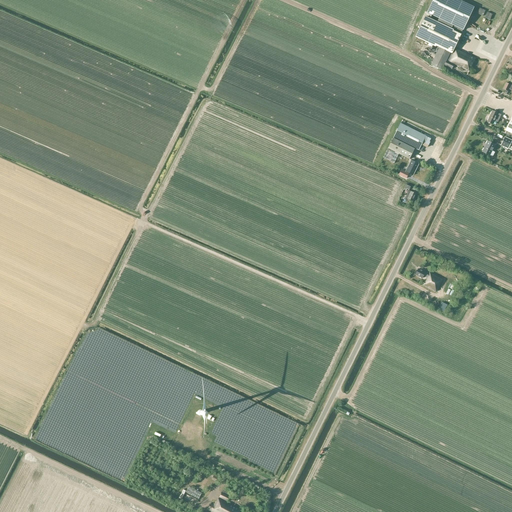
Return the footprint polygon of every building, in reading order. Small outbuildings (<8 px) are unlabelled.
[(425,17),(415,36),(439,48),(431,65),(441,70),(442,70),(444,66),(451,69),(454,65),(469,72),(475,59),(456,49),(455,50),(455,49),(452,55),(450,53),(452,53),(454,49),(455,49),(455,48),(455,47),(461,35),(463,30),(473,8),(457,0),(432,0),(427,13),(439,18),(437,23),(425,17)] [(511,85),(506,83),(503,89),(504,90),(503,92),(506,94),(508,91),(507,91),(509,88),(511,89),(511,85)] [(494,121),(498,122),(501,115),(492,111),(487,122),(492,124),(494,121)] [(425,136),(400,123),(383,158),(394,163),(398,154),(409,159),(415,148),(421,152),(424,146),(421,145),(425,136)] [(501,145),(508,149),(511,140),(505,137),(501,145)] [(487,141),(482,152),(490,156),(495,145),(487,141)] [(411,160),(405,171),(413,175),(418,164),(411,160)] [(406,179),(409,174),(401,170),(399,175),(406,179)] [(411,192),(408,191),(405,198),(412,201),(416,194),(411,192)] [(451,279),(454,273),(440,266),(437,271),(451,279)] [(429,274),(422,270),(421,271),(418,269),(415,274),(422,278),(423,276),(427,278),(423,285),(435,292),(437,288),(438,289),(443,279),(429,272),(429,274)] [(465,297),(466,298),(469,293),(462,289),(458,297),(463,300),(465,297)] [(441,302),(437,309),(443,312),(447,305),(441,302)] [(215,473),(211,479),(217,482),(221,475),(215,473)] [(224,489),(219,497),(227,501),(229,497),(231,493),(224,489)] [(211,503),(207,509),(212,511),(238,511),(240,510),(218,498),(217,498),(214,504),(211,503)]
